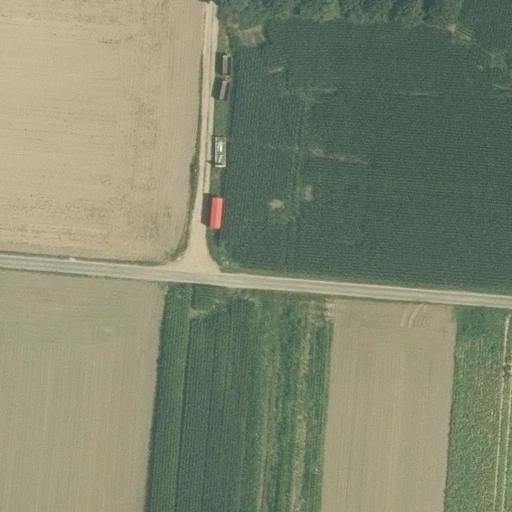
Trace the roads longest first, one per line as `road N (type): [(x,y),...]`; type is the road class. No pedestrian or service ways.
road 1 (unclassified): [(511,303),(0,261)]
road 2 (track): [(198,277),(227,0)]
